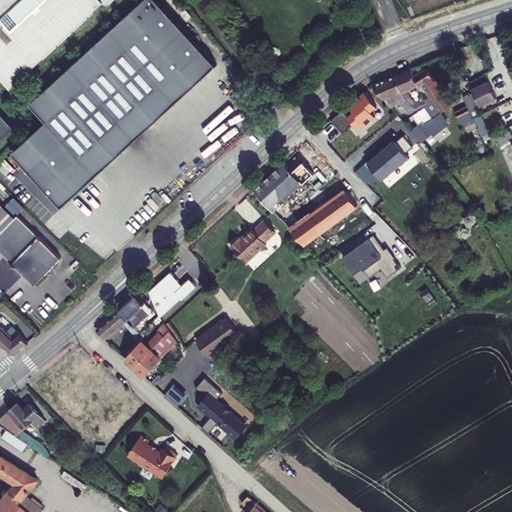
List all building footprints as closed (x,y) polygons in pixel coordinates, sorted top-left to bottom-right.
[(0,0),(0,75),(11,88),(105,1),(110,3),(113,0),(0,0)] [(48,120),(14,151),(63,205),(218,63),(159,0),(142,0),(32,102),(48,120)] [(397,76),(406,98),(411,96),(407,87),(417,84),(418,84),(417,81),(413,69),(397,76)] [(406,98),(397,76),(374,85),(391,106),(401,102),(411,112),(415,108),(413,105),(406,98)] [(473,90),(463,95),(470,109),(496,97),(493,90),(493,88),(492,89),(488,80),(472,88),(473,90)] [(420,93),(425,90),(421,84),(417,81),(418,84),(417,84),(420,93)] [(446,88),(437,93),(445,109),(455,104),(446,88)] [(372,111),(378,106),(365,91),(348,105),(354,112),(349,116),(344,110),(333,119),(344,132),(355,123),(361,129),(376,116),(372,111)] [(411,96),(406,98),(413,105),(415,108),(419,106),(417,103),(420,101),(424,98),(421,95),(414,100),(411,96)] [(257,107),(263,113),(271,106),(266,99),(257,107)] [(423,105),(422,104),(419,106),(415,108),(425,121),(435,114),(427,103),(423,105)] [(0,138),(14,126),(0,111),(0,138)] [(481,114),(474,117),(482,135),(489,132),(481,114)] [(511,134),(510,131),(496,137),(503,155),(506,153),(511,167),(511,166),(511,134)] [(395,139),(368,162),(383,180),(410,157),(406,153),(415,146),(405,135),(397,142),(395,139)] [(281,217),(289,209),(273,191),(312,154),(302,144),(255,188),(281,217)] [(452,144),(447,148),(455,159),(461,155),(452,144)] [(300,221),(289,209),(281,217),(280,217),(303,242),(357,204),(346,189),(300,221)] [(0,250),(26,277),(33,284),(60,257),(17,214),(14,217),(0,203),(0,250)] [(238,236),(230,243),(246,260),(266,242),(264,240),(275,230),(265,219),(254,229),(252,227),(240,238),(238,236)] [(384,250),(373,235),(343,257),(355,273),(363,268),(369,275),(378,269),(379,270),(383,267),(390,276),(401,267),(395,259),(396,257),(388,247),(384,250)] [(148,290),(159,316),(185,293),(186,294),(196,285),(192,281),(190,282),(188,279),(182,284),(170,271),(148,290)] [(119,309),(133,327),(136,324),(147,314),(140,306),(143,304),(136,295),(119,309)] [(140,306),(147,314),(150,312),(143,304),(140,306)] [(97,329),(105,338),(121,323),(132,337),(137,332),(133,327),(119,309),(97,329)] [(227,318),(197,340),(209,356),(239,334),(227,318)] [(135,366),(168,329),(164,322),(160,328),(159,331),(147,344),(142,340),(126,358),(135,366)] [(0,343),(9,352),(15,353),(27,343),(20,333),(13,339),(0,327),(0,343)] [(144,375),(160,357),(176,340),(168,329),(135,366),(144,375)] [(129,340),(132,342),(139,334),(137,332),(132,337),(129,340)] [(245,342),(239,334),(209,356),(215,364),(245,342)] [(200,425),(208,432),(216,422),(227,432),(232,427),(239,433),(246,425),(216,398),(222,392),(203,377),(195,386),(205,395),(198,403),(211,415),(200,425)] [(19,400),(0,415),(0,419),(8,426),(29,440),(45,451),(47,449),(42,442),(21,427),(33,417),(38,424),(45,418),(30,400),(24,405),(19,400)] [(29,440),(8,426),(3,434),(24,448),(29,440)] [(227,432),(234,439),(239,433),(232,427),(227,432)] [(151,442),(143,437),(130,457),(156,473),(161,472),(167,476),(179,456),(166,447),(162,453),(158,451),(159,449),(153,445),(152,447),(149,445),(151,442)] [(27,493),(38,477),(0,452),(0,511),(40,511),(44,507),(27,493)] [(243,501),(246,503),(252,496),(249,494),(243,501)] [(245,511),(270,511),(260,503),(254,498),(244,509),(245,511)]
